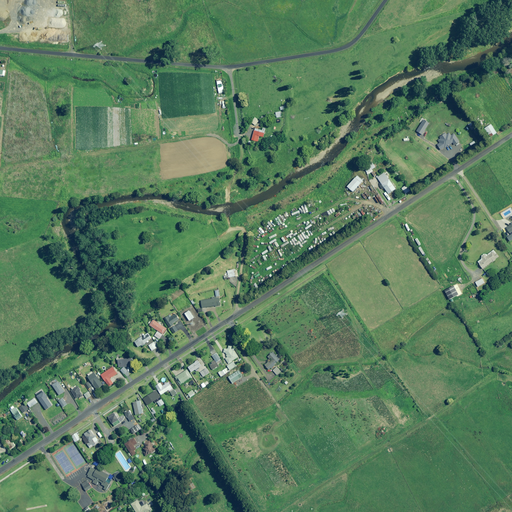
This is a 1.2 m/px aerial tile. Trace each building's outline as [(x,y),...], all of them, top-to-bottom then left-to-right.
[(496,133),(491,124),(484,128),(490,137),(496,133)] [(261,130),(259,129),(254,128),(251,140),(258,142),(259,136),(263,137),(264,133),(265,128),(262,127),(261,130)] [(375,167),(373,164),(365,170),(368,174),(371,172),(370,171),(375,167)] [(384,188),(388,194),(395,189),(384,173),(377,178),(380,182),(380,183),(379,184),(379,185),(379,186),(380,186),(380,187),(381,188),(382,188),(383,188),(384,188)] [(363,181),(357,176),(347,186),(353,192),(363,181)] [(410,190),(406,185),(401,188),(405,194),(410,190)] [(493,250),(487,254),(484,254),(481,256),(481,259),(478,261),(479,264),(482,269),(498,257),(493,250)] [(484,283),(482,278),(475,282),(477,287),(484,283)] [(216,298),(216,297),(211,298),(200,300),(201,308),(219,305),(218,297),(216,298)] [(194,318),(190,311),(186,313),(190,321),(194,318)] [(178,320),(175,314),(169,317),(168,316),(163,319),(169,327),(173,325),(172,324),(178,320)] [(166,329),(153,319),(149,325),(157,331),(154,336),(159,339),(166,329)] [(151,338),(147,333),(134,342),(138,347),(141,345),(142,346),(144,344),(144,343),(151,338)] [(157,347),(154,342),(148,345),(151,351),(157,347)] [(232,348),(232,346),(228,345),(227,348),(227,349),(224,348),(223,352),(225,352),(228,357),(225,358),(228,363),(238,357),(232,348)] [(280,360),(273,352),(267,356),(270,360),(264,365),(269,370),(280,360)] [(221,361),(216,353),(212,356),(214,360),(208,364),(212,370),(218,366),(217,364),(221,361)] [(133,365),(132,358),(117,360),(118,368),(133,365)] [(201,366),(197,360),(194,362),(195,362),(188,367),(191,372),(201,366)] [(236,366),(233,362),(227,366),(229,370),(236,366)] [(117,373),(112,367),(110,369),(108,367),(106,368),(108,370),(100,375),(108,386),(113,383),(109,378),(117,373)] [(281,372),(276,367),(272,370),(277,375),(281,372)] [(209,372),(206,368),(200,372),(202,377),(209,372)] [(228,372),(226,368),(218,373),(221,377),(228,372)] [(192,377),(187,369),(175,378),(180,385),(192,377)] [(243,376),(238,370),(228,377),(232,383),(243,376)] [(102,385),(94,372),(87,377),(96,389),(102,385)] [(64,392),(57,381),(52,385),(59,395),(64,392)] [(176,393),(169,382),(162,386),(160,383),(155,386),(161,395),(168,390),(172,396),(176,393)] [(80,390),(78,386),(71,390),(76,399),(82,395),(79,390),(80,390)] [(161,396),(157,390),(143,399),(147,405),(161,396)] [(47,397),(44,392),(37,396),(40,402),(47,397)] [(37,403),(34,398),(27,403),(30,407),(37,403)] [(66,404),(62,398),(58,401),(62,407),(66,404)] [(142,413),(140,401),(133,402),(135,415),(142,413)] [(29,410),(25,404),(20,408),(24,413),(29,410)] [(16,408),(14,406),(11,408),(13,409),(11,411),(18,421),(23,417),(17,408),(16,408)] [(120,422),(114,413),(108,417),(114,426),(120,422)] [(100,440),(92,427),(85,431),(90,439),(86,442),(89,446),(100,440)] [(77,439),(73,433),(69,436),(73,442),(77,439)] [(10,437),(5,441),(11,450),(16,446),(11,439),(10,437)] [(137,444),(133,437),(129,439),(130,441),(125,444),(132,456),(136,453),(134,450),(136,450),(133,446),(137,444)] [(155,450),(150,440),(144,443),(146,448),(142,450),(145,456),(155,450)] [(108,475),(91,465),(87,474),(103,483),(108,475)] [(86,478),(79,482),(84,490),(91,486),(86,478)] [(141,507),(137,500),(130,504),(135,511),(146,511),(151,509),(147,503),(141,507)]
